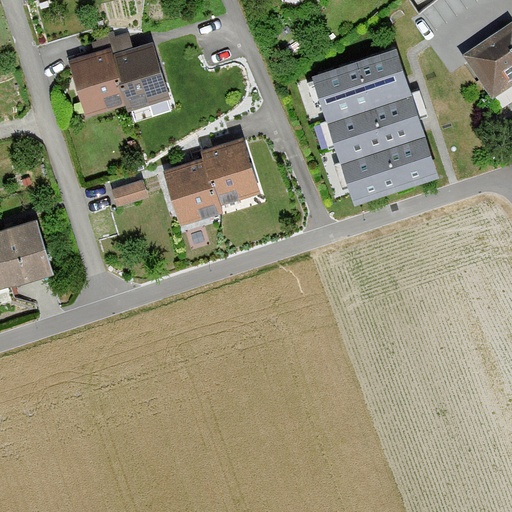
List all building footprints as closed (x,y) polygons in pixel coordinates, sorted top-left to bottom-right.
[(511,23),(464,55),(493,98),(511,85),(511,23)] [(88,109),(134,97),(125,55),(120,46),(73,60),(88,109)] [(125,55),(134,97),(139,115),(180,100),(160,46),(125,55)] [(395,50),(311,78),(354,206),(438,179),(395,50)] [(214,159),(232,205),(271,193),(253,137),(210,151),(214,159)] [(234,213),(232,205),(214,159),(170,172),(188,227),(234,213)] [(120,207),(157,198),(152,177),(115,186),(120,207)] [(0,292),(70,272),(54,218),(0,233),(0,292)]
